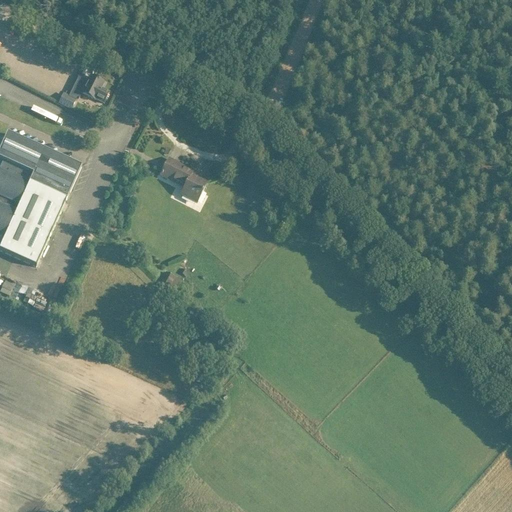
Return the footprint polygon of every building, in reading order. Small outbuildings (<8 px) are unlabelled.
[(90,77),(81,94),(95,101),(96,100),(104,104),(109,94),(103,91),(102,92),(100,91),(104,84),(90,77)] [(63,95),(59,104),(71,110),(75,101),(63,95)] [(0,252),(36,269),(71,193),(70,192),(81,168),(7,135),(0,149),(0,252)] [(181,195),(197,204),(207,185),(191,177),(193,173),(179,166),(179,165),(168,160),(160,176),(185,188),(181,195)] [(145,162),(142,170),(149,174),(153,167),(145,162)] [(176,293),(182,282),(165,273),(159,283),(176,293)]
